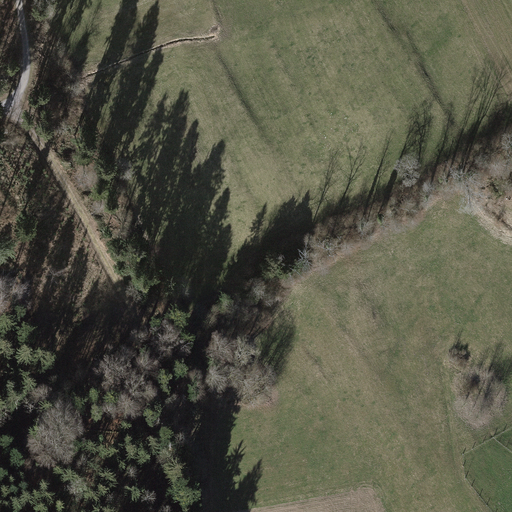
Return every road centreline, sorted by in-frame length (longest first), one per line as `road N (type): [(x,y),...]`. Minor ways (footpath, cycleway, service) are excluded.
road 1 (track): [(10,106),(130,308),(144,321),(169,324),(195,316),(247,262),(280,243),(511,127)]
road 2 (track): [(18,0),(25,41),(19,96),(0,108)]
